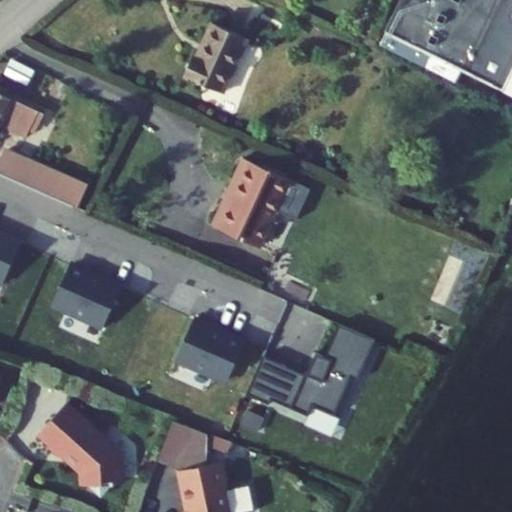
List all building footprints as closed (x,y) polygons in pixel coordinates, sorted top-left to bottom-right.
[(511,0),(401,0),(386,31),(504,89),(511,72),(511,0)] [(193,63),(186,60),(182,71),(177,82),(218,101),(243,46),(208,30),(193,63)] [(37,107),(0,90),(0,155),(5,143),(18,148),(37,107)] [(78,188),(13,159),(9,168),(34,178),(29,191),(69,209),(78,188)] [(224,192),(230,195),(222,214),(215,232),(257,250),(274,212),(283,216),(288,214),(293,204),(298,202),(302,192),(286,185),(286,183),(238,161),(224,192)] [(29,191),(34,178),(9,168),(7,174),(4,180),(29,191)] [(101,287),(53,268),(41,300),(89,318),(101,287)] [(160,348),(207,366),(221,336),(174,316),(160,348)] [(281,367),(241,348),(228,376),(301,409),(331,334),(299,322),(281,367)] [(125,460),(71,410),(43,439),(54,450),(52,453),(62,463),(67,458),(85,475),(85,487),(104,504),(116,491),(126,491),(125,460)] [(209,440),(172,425),(157,463),(181,472),(203,468),(201,459),(209,440)] [(203,468),(181,472),(187,511),(233,511),(230,492),(226,493),(221,465),(203,468)]
